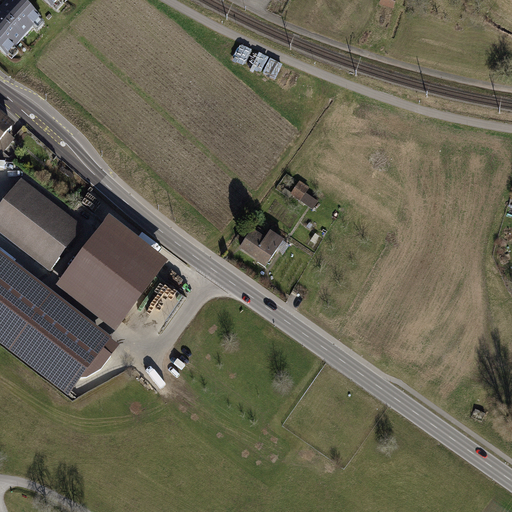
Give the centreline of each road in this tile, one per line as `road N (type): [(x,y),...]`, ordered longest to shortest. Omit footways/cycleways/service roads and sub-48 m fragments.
road 1 (primary): [(0,90),(214,270),(511,480)]
road 2 (track): [(511,129),(352,86),(167,0)]
road 3 (residential): [(511,89),(368,54),(235,0)]
